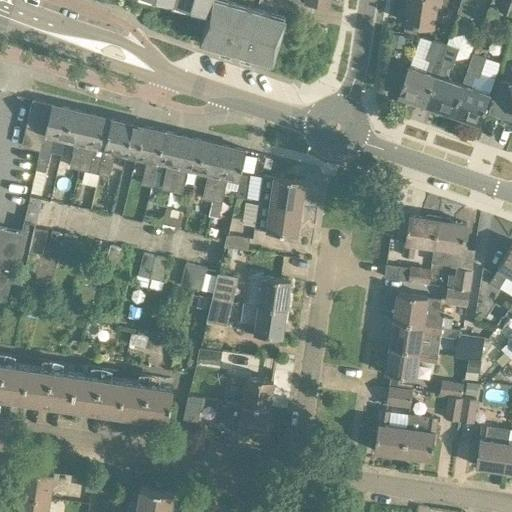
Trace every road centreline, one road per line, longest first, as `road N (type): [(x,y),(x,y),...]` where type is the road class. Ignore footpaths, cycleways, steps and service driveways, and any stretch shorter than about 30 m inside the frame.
road 1 (residential): [(0,465),(10,433),(27,424),(171,444),(208,475)]
road 2 (residential): [(306,466),(326,281),(334,273),(377,278)]
road 3 (residential): [(306,466),(511,509)]
road 4 (residential): [(335,130),(511,193)]
road 5 (unclassified): [(170,79),(0,15)]
road 6 (residential): [(0,53),(145,95),(170,79)]
road 7 (unclassified): [(335,130),(170,79)]
road 8 (residential): [(335,130),(357,69),(367,0)]
